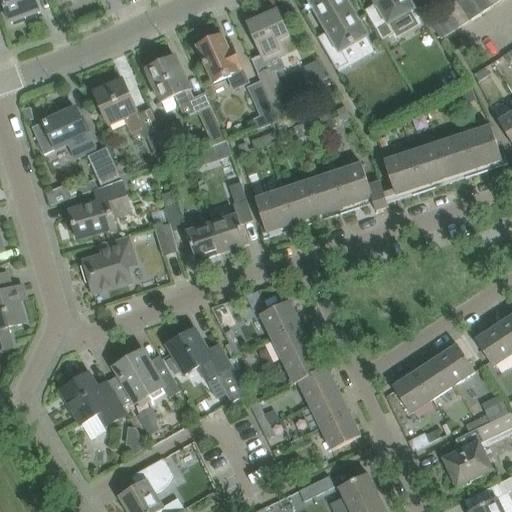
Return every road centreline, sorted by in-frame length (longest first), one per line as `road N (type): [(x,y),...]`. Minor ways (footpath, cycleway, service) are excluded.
road 1 (residential): [(51,341),(299,260)]
road 2 (residential): [(51,341),(56,305),(0,123)]
road 3 (unclassified): [(0,83),(209,0)]
road 4 (residential): [(299,260),(511,185)]
road 5 (residential): [(84,511),(24,407),(26,385),(51,341)]
road 6 (residential): [(511,276),(359,383)]
road 7 (residential): [(419,511),(359,383)]
road 8 (residential): [(359,383),(299,260)]
